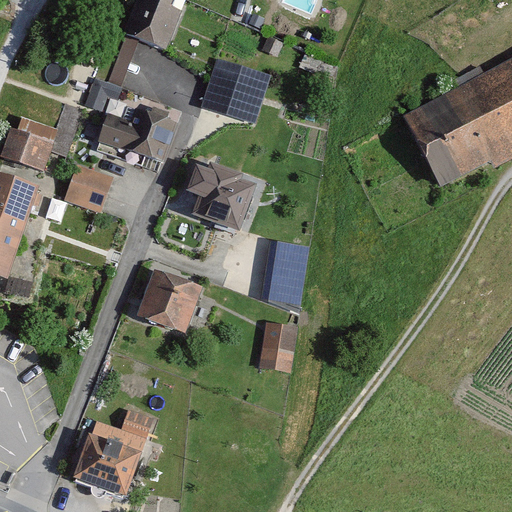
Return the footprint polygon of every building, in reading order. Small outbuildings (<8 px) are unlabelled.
[(166,0),(137,0),(125,31),(163,46),(179,8),(166,3),(166,0)] [(511,56),(401,110),(438,186),(511,150),(511,56)] [(262,72),(218,60),(210,92),(253,104),(262,72)] [(173,120),(105,94),(87,139),(155,165),(173,120)] [(52,141),(10,126),(0,154),(0,156),(42,171),(52,141)] [(255,183),(192,162),(174,215),(237,236),(255,183)] [(114,177),(74,163),(60,201),(99,215),(114,177)] [(38,187),(0,172),(0,277),(3,279),(38,187)] [(304,305),(311,241),(279,238),(272,301),(304,305)] [(200,286),(152,269),(134,318),(183,336),(200,286)] [(300,326),(268,320),(260,366),(292,371),(300,326)] [(138,450),(86,431),(69,476),(121,495),(138,450)]
